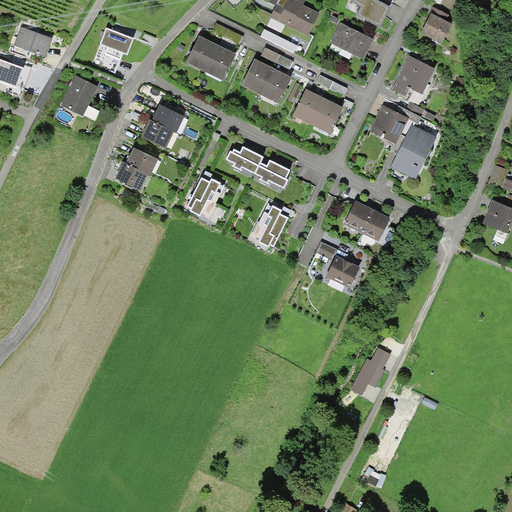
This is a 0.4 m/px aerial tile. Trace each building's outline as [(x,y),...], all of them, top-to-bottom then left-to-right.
[(274,16),(312,36),(323,14),(296,0),(291,0),(286,10),(280,7),(274,16)] [(362,15),(383,26),(392,8),(376,0),(360,0),(359,2),(367,6),(362,15)] [(424,34),(447,45),(456,28),(443,21),(447,12),(438,7),(424,34)] [(333,40),(366,57),(376,39),(343,22),(333,40)] [(245,41),(217,26),(214,32),(242,46),(245,41)] [(133,38),(106,28),(101,43),(127,53),(133,38)] [(53,40),(22,30),(17,47),(48,57),(53,40)] [(228,81),(241,56),(204,37),(192,62),(228,81)] [(294,60),(266,48),(263,54),(290,67),(294,60)] [(411,87),(425,94),(437,70),(411,57),(394,89),(407,95),(411,87)] [(281,105),(295,78),(258,59),(244,85),(281,105)] [(100,86),(77,76),(64,106),(87,116),(100,86)] [(347,90),(321,77),(318,83),(344,97),(347,90)] [(338,134),(351,110),(310,89),(298,113),(338,134)] [(188,118),(159,105),(151,122),(175,132),(180,135),(188,118)] [(398,144),(410,120),(386,107),(373,131),(398,144)] [(170,147),(175,132),(147,121),(142,136),(170,147)] [(440,139),(413,126),(392,167),(418,181),(440,139)] [(236,149),(230,161),(288,191),(294,180),(291,178),(295,170),(275,160),(272,165),(265,162),(268,157),(248,147),(245,153),(236,149)] [(164,161),(135,149),(128,166),(152,176),(156,178),(164,161)] [(146,190),(152,176),(124,165),(118,179),(146,190)] [(502,188),(508,170),(495,165),(489,184),(502,188)] [(206,178),(190,206),(224,225),(242,192),(216,178),(214,182),(206,178)] [(511,179),(506,178),(502,188),(511,192),(511,179)] [(274,199),(255,237),(277,248),(297,211),(274,199)] [(485,224),(508,234),(511,224),(511,208),(495,201),(485,224)] [(395,222),(359,203),(349,222),(385,241),(395,222)] [(338,250),(321,241),(316,252),(333,260),(338,250)] [(360,267),(336,255),(326,276),(350,288),(360,267)] [(283,307),(277,303),(271,316),(277,319),(283,307)] [(373,356),(370,354),(351,392),(362,398),(368,387),(376,391),(396,351),(380,342),(373,356)] [(361,479),(367,482),(376,486),(376,487),(382,489),(387,475),(380,473),(380,474),(374,471),(374,470),(369,467),(361,479)] [(346,503),(340,511),(356,511),(358,510),(346,503)]
